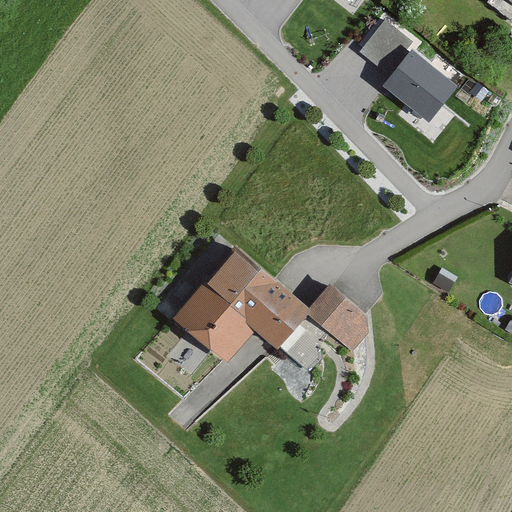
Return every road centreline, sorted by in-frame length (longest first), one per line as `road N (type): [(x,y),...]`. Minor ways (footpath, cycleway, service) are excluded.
road 1 (residential): [(437,213),(226,0)]
road 2 (residential): [(437,213),(358,261),(326,258),(305,275)]
